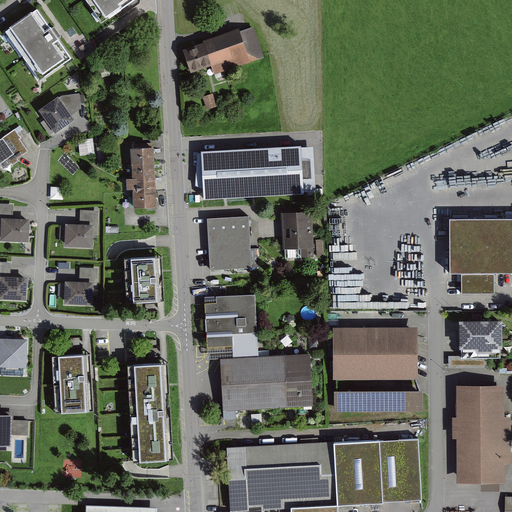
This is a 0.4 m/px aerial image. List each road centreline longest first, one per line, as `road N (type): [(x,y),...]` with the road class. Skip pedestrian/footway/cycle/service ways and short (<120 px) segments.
road 1 (unclassified): [(166,0),(186,326)]
road 2 (residential): [(0,320),(186,326)]
road 3 (unclassified): [(186,326),(196,511)]
